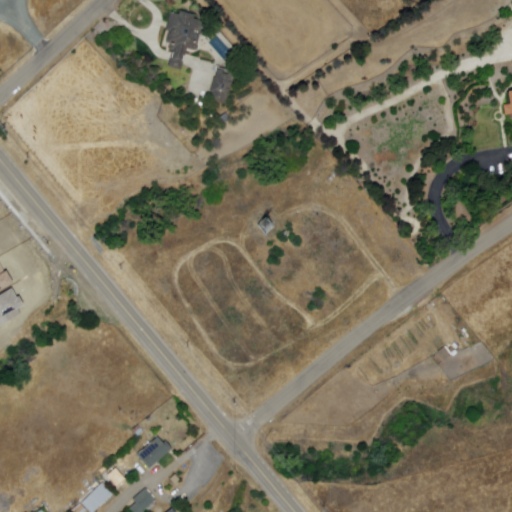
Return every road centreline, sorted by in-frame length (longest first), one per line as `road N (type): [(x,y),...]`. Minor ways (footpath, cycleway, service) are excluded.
road 1 (residential): [(236,440),(511,226)]
road 2 (tertiary): [(250,455),(94,271)]
road 3 (residential): [(0,101),(109,0)]
road 4 (tertiary): [(87,261),(0,159)]
